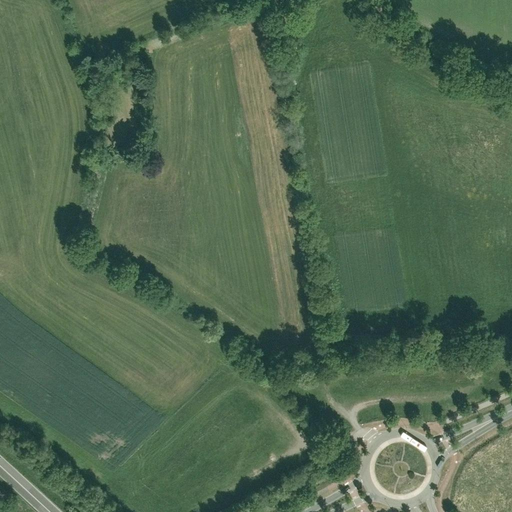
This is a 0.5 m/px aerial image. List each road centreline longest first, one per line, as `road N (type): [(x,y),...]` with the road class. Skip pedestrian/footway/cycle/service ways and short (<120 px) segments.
road 1 (track): [(381,0),(511,86)]
road 2 (track): [(378,442),(352,435),(320,476),(259,511)]
